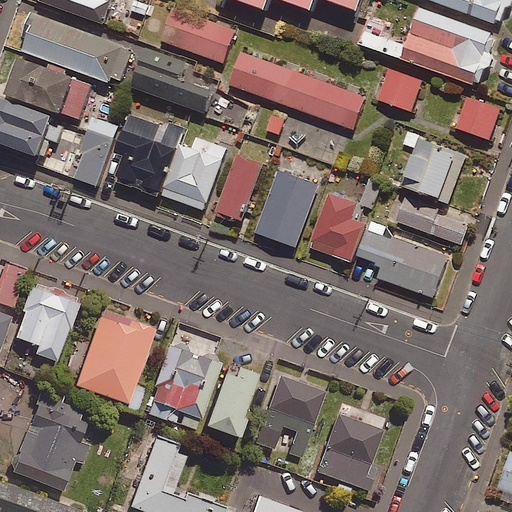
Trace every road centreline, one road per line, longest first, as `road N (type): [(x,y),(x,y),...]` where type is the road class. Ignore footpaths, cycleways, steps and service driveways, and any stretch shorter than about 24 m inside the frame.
road 1 (unclassified): [(0,202),(474,367)]
road 2 (residential): [(423,511),(474,367)]
